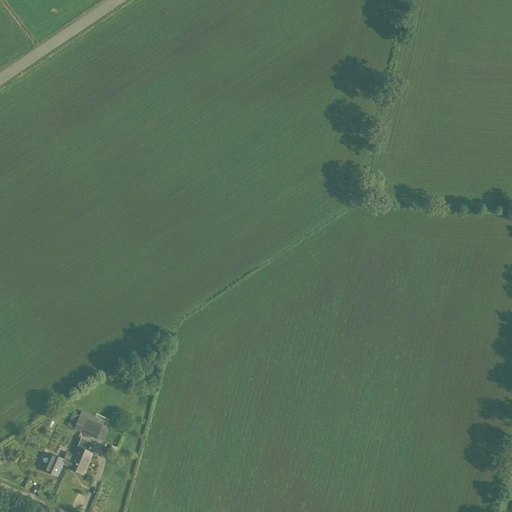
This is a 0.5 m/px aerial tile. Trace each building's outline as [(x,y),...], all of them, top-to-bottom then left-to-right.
[(59,413),(54,410),(50,418),(56,421),(59,413)] [(74,430),(81,433),(86,419),(80,416),(74,430)] [(109,430),(86,419),(81,433),(102,443),(109,430)] [(73,455),(68,466),(67,467),(82,474),(91,453),(94,444),(89,442),(88,441),(80,438),(76,447),(73,455)] [(110,446),(108,454),(114,456),(117,449),(110,446)] [(73,455),(66,452),(63,459),(51,455),(45,470),(58,475),(62,464),(68,466),(73,455)]
